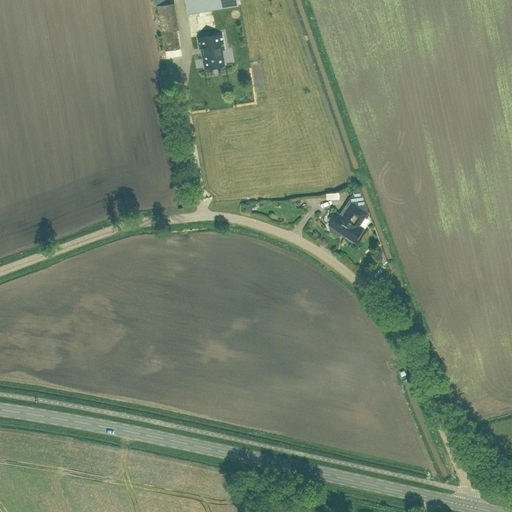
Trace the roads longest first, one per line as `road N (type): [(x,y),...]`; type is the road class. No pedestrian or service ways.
road 1 (residential): [(466,505),(452,449),(403,342),(366,290),(303,243),(235,219),(146,221),(0,271)]
road 2 (secondary): [(466,505),(0,409)]
